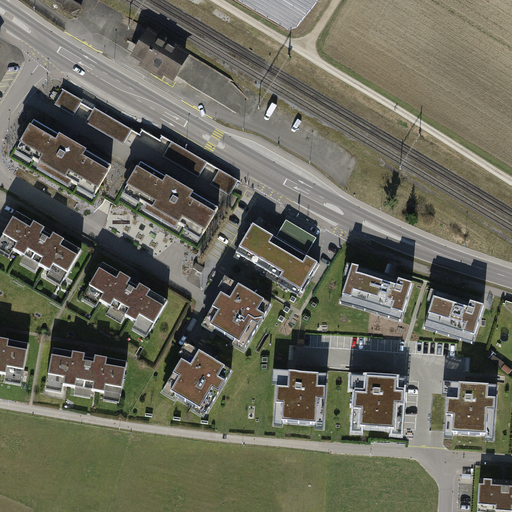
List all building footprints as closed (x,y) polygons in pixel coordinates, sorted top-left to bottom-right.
[(47,0),(63,9),(61,12),(74,20),(82,7),(68,0),(47,0)] [(190,55),(148,30),(134,53),(175,78),(190,55)] [(61,91),(53,105),(71,116),(80,102),(61,91)] [(93,109),(84,124),(122,146),(130,131),(93,109)] [(111,170),(32,125),(14,156),(30,165),(31,163),(39,167),(37,172),(67,189),(70,183),(95,198),(111,170)] [(169,144),(161,158),(197,179),(205,165),(169,144)] [(219,212),(139,166),(120,198),(137,208),(139,205),(146,209),(143,214),(175,232),(178,226),(185,230),(183,234),(200,244),(219,212)] [(217,172),(209,186),(228,197),(236,183),(217,172)] [(44,230),(15,213),(0,237),(0,252),(8,257),(11,251),(22,258),(19,263),(33,272),(37,266),(49,273),(46,278),(58,286),(79,251),(51,235),(50,238),(42,233),(44,230)] [(287,220),(276,239),(306,256),(317,237),(287,220)] [(276,239),(251,225),(233,256),(300,295),(319,264),(306,256),(276,239)] [(413,284),(346,264),(342,279),(348,281),(341,304),(401,323),(413,284)] [(132,283),(101,265),(79,302),(95,311),(99,304),(110,310),(106,317),(120,325),(124,319),(136,325),(132,331),(145,338),(165,304),(138,288),(137,291),(130,286),(132,283)] [(244,355),(273,303),(223,275),(214,291),(219,294),(199,330),(244,355)] [(488,307),(429,289),(424,304),(431,306),(423,330),(476,346),(488,307)] [(205,420),(234,369),(184,341),(175,357),(180,360),(160,395),(205,420)] [(0,376),(5,377),(4,384),(18,387),(26,347),(0,342),(0,376)] [(83,356),(51,350),(43,390),(59,394),(61,386),(74,389),(73,395),(89,398),(90,391),(103,394),(101,401),(117,404),(125,364),(93,358),(93,362),(83,360),(83,356)] [(325,432),(328,374),(272,370),(271,388),(276,388),(274,429),(325,432)] [(402,438),(407,379),(350,375),(349,393),(354,393),(351,434),(402,438)] [(495,445),(499,386),(442,382),(441,400),(447,400),(444,441),(495,445)] [(511,511),(511,483),(478,481),(476,511),(511,511)]
